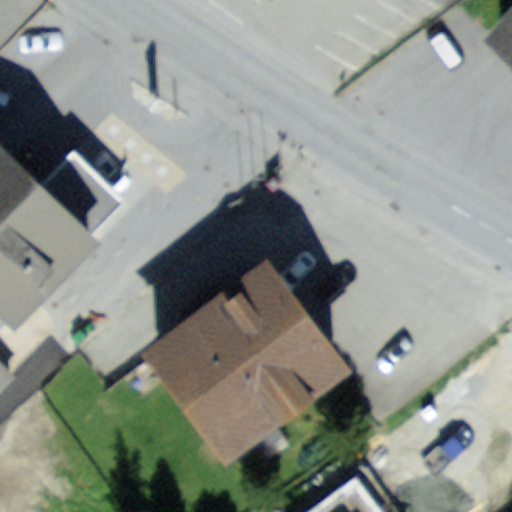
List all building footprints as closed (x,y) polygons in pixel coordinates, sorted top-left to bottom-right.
[(255,0),(268,10),(276,0),(255,0)] [(511,13),(493,33),(484,42),(511,70),(511,13)] [(0,346),(102,249),(0,143),(0,407),(24,384),(0,359),(0,346)] [(352,373),(274,260),(224,294),(145,349),(224,462),(352,373)] [(284,511),(410,511),(366,449),(282,508),(284,511)]
